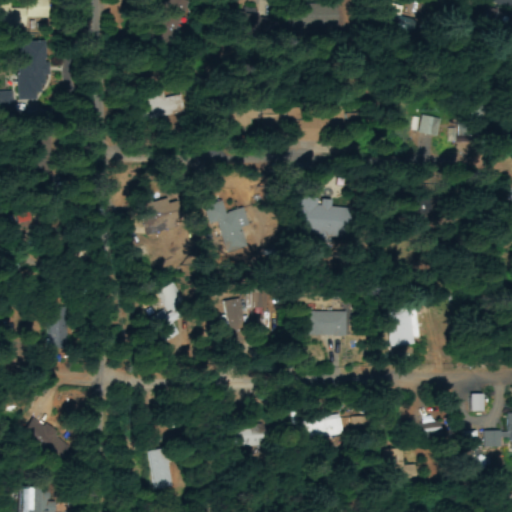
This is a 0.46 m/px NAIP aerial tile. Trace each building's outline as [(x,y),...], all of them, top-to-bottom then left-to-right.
[(40,0),(19,0),(18,0),(18,9),(0,9),(0,28),(18,28),(18,19),(41,19),(40,0)] [(398,29),(399,26),(403,26),(404,13),(397,12),(397,9),(380,7),(378,27),(398,29)] [(23,58),(22,49),(11,50),(11,57),(4,58),(7,82),(29,79),(28,68),(35,67),(34,56),(23,58)] [(163,100),(152,100),(152,94),(135,95),(136,118),(164,117),(163,100)] [(411,135),(424,137),(426,120),(413,118),(411,135)] [(318,202),(288,199),(283,240),(313,243),(314,235),(331,237),(334,210),(318,208),(318,202)] [(133,206),(138,232),(146,230),(146,226),(164,222),(159,200),(133,206)] [(209,249),(222,248),(222,240),(232,240),(231,212),(209,213),(209,249)] [(143,294),(152,312),(136,320),(148,345),(165,336),(158,322),(169,317),(155,288),(143,294)] [(205,319),(214,321),(211,332),(222,335),(230,306),(209,301),(205,319)] [(51,351),(49,309),(33,310),(35,351),(51,351)] [(292,337),(334,336),(333,312),(291,313),(292,337)] [(494,415),(494,452),(511,452),(511,409),(504,409),(505,415),(494,415)] [(287,443),(329,436),(325,417),(284,424),(287,443)] [(218,447),(246,448),(247,431),(219,430),(218,447)] [(39,511),(40,490),(18,489),(17,511),(39,511)]
